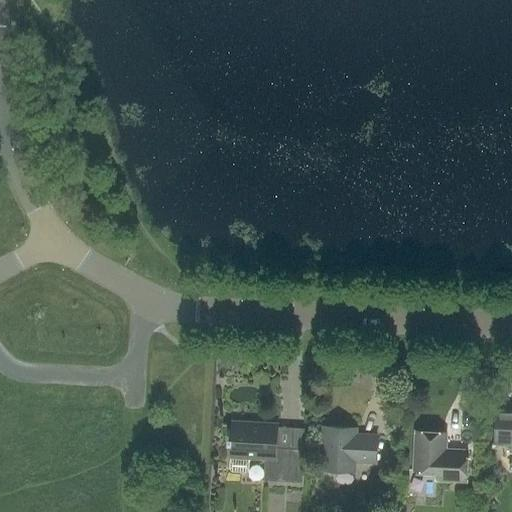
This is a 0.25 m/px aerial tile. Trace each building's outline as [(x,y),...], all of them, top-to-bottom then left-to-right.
[(511,412),(499,412),(497,443),(509,443),(511,447),(511,412)] [(303,479),(305,449),(277,448),(278,424),(233,422),(231,457),(266,459),(265,477),(303,479)] [(376,461),(377,437),(356,436),(356,432),(326,431),(324,467),(354,468),(354,460),(376,461)] [(468,480),(469,452),(444,451),(445,434),(446,434),(446,433),(418,431),(416,471),(437,472),(437,479),(468,480)] [(378,476),(377,494),(392,495),(393,477),(378,476)]
